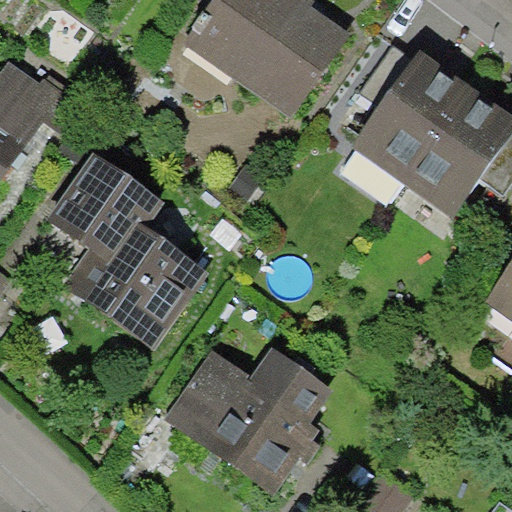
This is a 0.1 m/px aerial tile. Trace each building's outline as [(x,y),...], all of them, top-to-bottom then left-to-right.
[(352,33),(305,0),(212,0),(180,47),(289,123),(352,33)] [(424,73),(388,47),(356,92),(378,108),(348,150),(453,226),(484,182),(503,195),(511,181),(511,136),(497,126),(424,73)] [(0,181),(59,97),(4,59),(0,64),(0,181)] [(162,208),(84,155),(34,227),(80,258),(59,290),(149,352),(201,276),(143,237),(162,208)] [(245,168),(241,165),(220,195),(243,211),(264,182),(245,168)] [(511,267),(485,304),(511,323),(511,267)] [(213,353),(161,420),(270,502),(321,437),(305,425),(329,393),(265,345),(242,375),(213,353)] [(408,511),(415,502),(371,474),(345,511),(408,511)]
